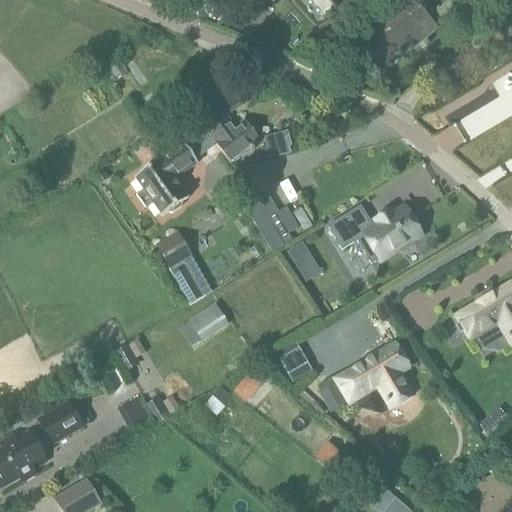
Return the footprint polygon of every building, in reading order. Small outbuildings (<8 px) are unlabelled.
[(338,2),(336,0),(269,0),(271,1),(272,0),(301,0),(301,1),(318,21),(338,2)] [(450,0),(434,12),(447,31),(492,0),(450,0)] [(433,29),(424,18),(409,1),(363,41),(385,67),(409,46),(411,48),(433,29)] [(344,13),(330,21),(336,31),(350,23),(344,13)] [(118,63),(109,69),(117,81),(126,75),(118,63)] [(203,87),(183,102),(186,106),(197,121),(213,145),(214,145),(229,165),(258,143),(244,124),(234,131),(224,118),(232,113),(217,93),(211,98),(203,87)] [(195,137),(184,145),(182,144),(133,178),(143,192),(136,196),(146,210),(153,206),(161,217),(167,213),(171,213),(180,207),(181,203),(187,199),(174,180),(197,164),(195,161),(214,148),(202,130),(194,136),(195,137)] [(110,180),(105,171),(95,178),(100,186),(110,180)] [(282,247),(267,221),(269,220),(280,240),(299,229),(287,208),(278,213),(267,195),(256,202),(245,208),(271,253),(282,247)] [(399,212),(394,215),(392,212),(375,222),(377,226),(373,228),(360,208),(328,228),(341,250),(357,241),(371,265),(379,260),(380,262),(399,250),(402,254),(415,245),(413,241),(421,236),(404,209),(399,212)] [(190,275),(182,262),(190,257),(177,235),(155,248),(168,270),(168,269),(188,302),(193,299),(195,303),(209,294),(201,283),(193,289),(186,277),(190,275)] [(287,253),(294,263),(307,255),(300,245),(287,253)] [(479,304),(457,317),(470,340),(474,338),(480,350),(499,353),(511,345),(511,347),(511,346),(511,284),(492,296),(491,293),(478,301),(479,304)] [(126,374),(140,366),(137,359),(146,354),(139,342),(129,347),(128,346),(114,354),(126,374)] [(394,347),(334,383),(335,383),(317,394),(330,414),(347,403),(348,405),(375,389),(389,413),(411,399),(397,376),(408,369),(394,347)] [(232,393),(245,404),(267,379),(255,368),(232,393)] [(224,408),(232,399),(220,389),(212,397),(224,408)] [(159,398),(145,406),(156,426),(171,418),(170,416),(180,411),(172,398),(163,403),(159,398)] [(38,421),(37,422),(42,430),(31,437),(29,433),(28,434),(16,442),(14,438),(0,446),(0,447),(1,450),(0,450),(0,481),(1,481),(4,486),(5,485),(44,462),(45,462),(46,462),(39,449),(50,443),(51,445),(52,444),(81,427),(82,426),(69,404),(67,404),(68,405),(39,422),(38,421)] [(499,409),(478,427),(485,436),(507,419),(499,409)] [(314,460),(326,469),(339,453),(328,444),(314,460)] [(410,511),(368,476),(353,494),(374,511),(410,511)] [(432,489),(419,478),(410,488),(424,499),(432,489)] [(55,500),(62,511),(89,511),(100,506),(86,482),(55,500)]
